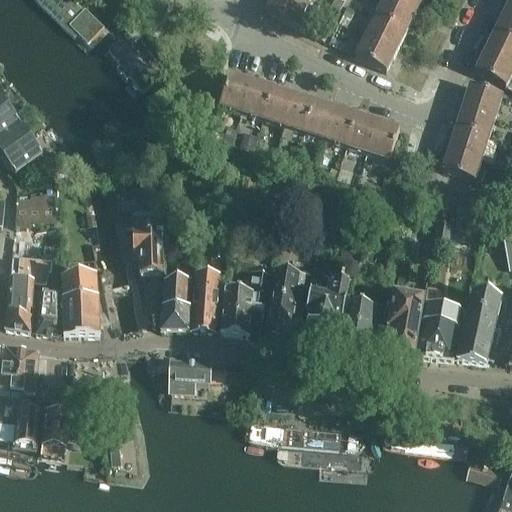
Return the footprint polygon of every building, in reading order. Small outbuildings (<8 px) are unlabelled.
[(67,0),(40,0),(36,5),(78,45),(95,26),(67,0)] [(296,32),(306,12),(282,0),(274,0),(266,17),(296,32)] [(282,0),(306,12),(312,0),(282,0)] [(416,17),(424,0),(386,0),(385,2),(416,17)] [(406,36),(416,17),(385,2),(376,21),(406,36)] [(511,44),(511,20),(505,17),(495,37),(511,44)] [(396,56),(406,36),(376,21),(366,41),(396,56)] [(511,69),(511,44),(495,37),(485,56),(511,69)] [(158,87),(121,41),(104,55),(141,101),(158,87)] [(386,77),(396,56),(366,41),(356,62),(386,77)] [(505,92),(511,78),(511,69),(485,56),(475,77),(505,92)] [(241,119),(252,87),(230,80),(219,112),(241,119)] [(262,125),(273,93),(252,87),(241,119),(262,125)] [(495,123),(502,101),(470,90),(463,112),(495,123)] [(283,132),(294,100),(273,93),(262,125),(283,132)] [(0,141),(19,128),(12,118),(14,116),(2,100),(0,101),(0,100),(0,141)] [(304,139),(315,107),(294,100),(283,132),(304,139)] [(325,146),(336,113),(315,107),(304,139),(325,146)] [(488,144),(495,123),(463,112),(456,133),(488,144)] [(346,152),(356,120),(336,113),(325,146),(346,152)] [(367,159),(377,127),(356,120),(346,152),(367,159)] [(389,166),(399,134),(377,127),(367,159),(389,166)] [(26,138),(19,128),(0,141),(0,156),(15,178),(42,159),(38,154),(40,153),(28,136),(26,138)] [(482,164),(488,144),(456,133),(449,154),(482,164)] [(475,187),(482,164),(449,154),(442,176),(475,187)] [(258,172),(257,181),(280,186),(281,176),(258,172)] [(238,179),(236,187),(243,188),(240,202),(253,204),(256,186),(247,185),(247,181),(238,179)] [(164,280),(162,222),(160,195),(160,184),(134,186),(136,198),(118,200),(120,219),(132,217),(133,223),(132,223),(133,261),(139,261),(139,280),(140,279),(140,281),(164,280)] [(56,229),(53,202),(17,206),(15,232),(28,232),(29,227),(56,229)] [(86,219),(88,232),(96,230),(94,218),(86,219)] [(449,251),(451,233),(437,231),(434,254),(449,255),(449,252),(449,251)] [(30,338),(34,289),(50,291),(52,268),(13,262),(6,334),(30,338)] [(188,337),(192,288),(193,274),(183,274),(182,288),(165,287),(161,336),(188,337)] [(296,331),(305,283),(276,277),(264,343),(288,348),(291,330),(296,331)] [(264,314),(269,281),(251,278),(247,299),(225,295),(221,339),(248,342),(251,312),(264,314)] [(215,338),(218,282),(195,280),(191,338),(215,338)] [(100,343),(98,305),(97,305),(96,281),(61,283),(63,307),(62,307),(64,343),(100,343)] [(336,355),(348,286),(333,284),(330,299),(309,295),(305,318),(309,319),(304,346),(304,347),(304,348),(305,348),(306,349),(307,350),(336,355)] [(486,370),(500,306),(473,299),(457,367),(486,370)] [(61,322),(60,304),(40,301),(35,339),(58,342),(61,322)] [(413,363),(423,307),(395,302),(387,345),(394,346),(392,356),(395,361),(413,363)] [(382,338),(386,315),(349,309),(341,351),(341,352),(341,353),(342,353),(342,354),(343,354),(344,355),(367,359),(371,336),(382,338)] [(453,367),(462,319),(423,313),(414,364),(453,367)] [(0,392),(35,397),(39,358),(39,356),(3,352),(3,354),(0,382),(0,392)] [(114,368),(99,367),(98,381),(113,382),(114,368)] [(209,390),(210,371),(210,369),(172,367),(171,399),(193,400),(194,389),(209,390)] [(103,424),(100,398),(90,399),(93,425),(103,424)] [(38,445),(40,421),(41,414),(18,411),(14,447),(14,448),(38,450),(38,445)] [(70,418),(66,417),(46,415),(42,452),(66,454),(70,418)] [(259,449),(260,449),(363,458),(365,458),(366,457),(368,456),(369,455),(370,454),(371,452),(371,450),(371,449),(371,447),(371,445),(370,444),(369,443),(368,441),(366,441),(365,440),(363,439),(261,431),(260,432),(258,432),(257,433),(256,434),(255,436),(254,437),(254,438),(253,440),(253,442),(254,443),(254,445),(255,446),(256,447),(257,448),(259,449)] [(463,448),(462,447),(411,442),(410,442),(408,442),(407,443),(406,444),(404,445),(404,446),(403,447),(403,449),(403,450),(403,452),(403,453),(404,454),(405,455),(406,456),(407,457),(409,457),(460,465),(461,464),(463,464),(464,463),(465,462),(466,461),(467,459),(467,458),(467,456),(467,455),(467,453),(466,451),(465,450),(464,449),(463,448)] [(277,456),(276,469),(302,474),(371,479),(372,479),(373,478),(375,477),(376,475),(376,474),(377,472),(377,471),(377,469),(377,468),(376,466),(376,465),(375,464),(373,463),(372,462),(370,461),(369,461),(301,455),(277,456)] [(503,476),(472,465),(466,482),(497,493),(503,476)] [(511,511),(511,480),(501,511),(511,511)]
